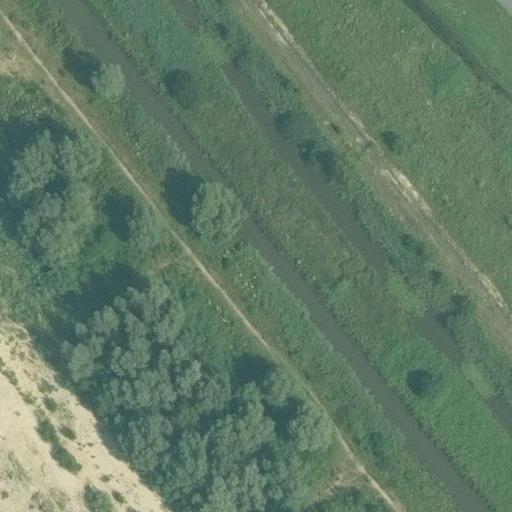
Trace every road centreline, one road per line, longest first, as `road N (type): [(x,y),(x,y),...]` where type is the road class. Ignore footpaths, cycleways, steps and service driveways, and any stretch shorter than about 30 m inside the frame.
road 1 (residential): [(180,232),(369,472)]
road 2 (residential): [(27,38),(180,232)]
road 3 (residential): [(0,380),(180,232)]
